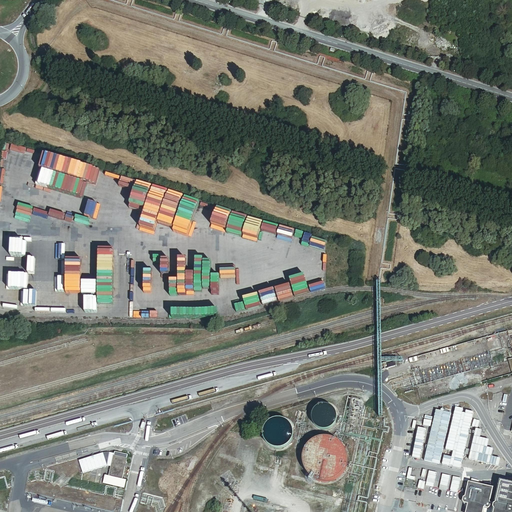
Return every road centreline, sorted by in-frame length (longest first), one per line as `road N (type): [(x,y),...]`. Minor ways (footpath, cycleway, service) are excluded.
road 1 (tertiary): [(0,435),(511,302)]
road 2 (unclassified): [(511,99),(186,0)]
